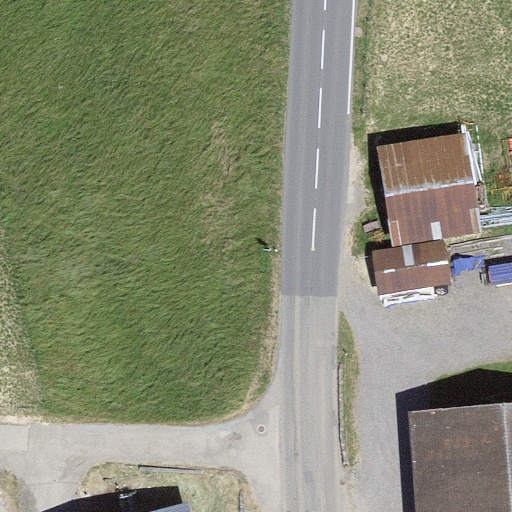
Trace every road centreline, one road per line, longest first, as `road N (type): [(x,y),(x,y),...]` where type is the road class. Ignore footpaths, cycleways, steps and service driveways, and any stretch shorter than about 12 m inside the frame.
road 1 (tertiary): [(308,511),(307,249),(321,0)]
road 2 (track): [(305,451),(0,443)]
